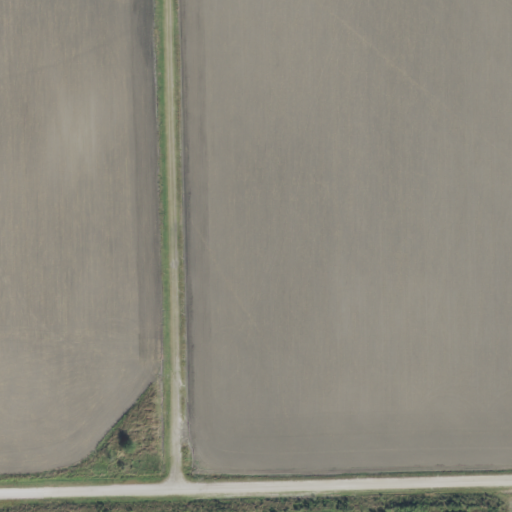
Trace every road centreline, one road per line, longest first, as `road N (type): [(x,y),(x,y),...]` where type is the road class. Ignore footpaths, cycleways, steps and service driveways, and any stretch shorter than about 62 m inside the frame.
road 1 (residential): [(0,492),(511,479)]
road 2 (track): [(194,488),(183,0)]
